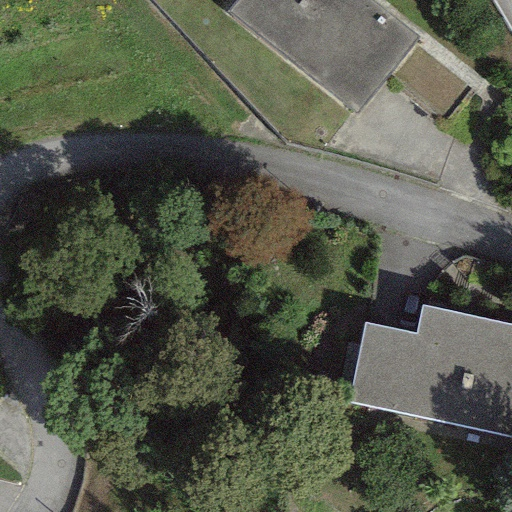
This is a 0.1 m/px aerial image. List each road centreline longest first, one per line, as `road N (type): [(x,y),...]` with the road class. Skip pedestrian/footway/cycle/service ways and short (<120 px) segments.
road 1 (residential): [(0,175),(20,162),(243,159),(511,238)]
road 2 (residential): [(32,511),(51,474),(55,422),(0,307)]
